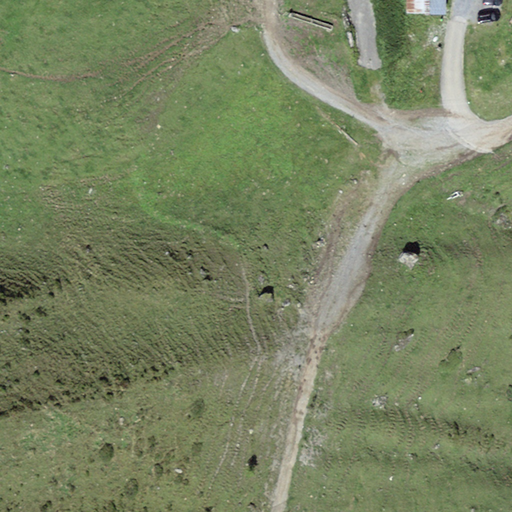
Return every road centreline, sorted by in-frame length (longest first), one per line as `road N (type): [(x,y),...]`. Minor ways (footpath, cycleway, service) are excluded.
road 1 (track): [(279,511),(326,326),(370,223),(428,139)]
road 2 (track): [(428,139),(339,108),(285,73),(267,35),(268,0)]
road 3 (track): [(428,139),(451,110),(454,0)]
